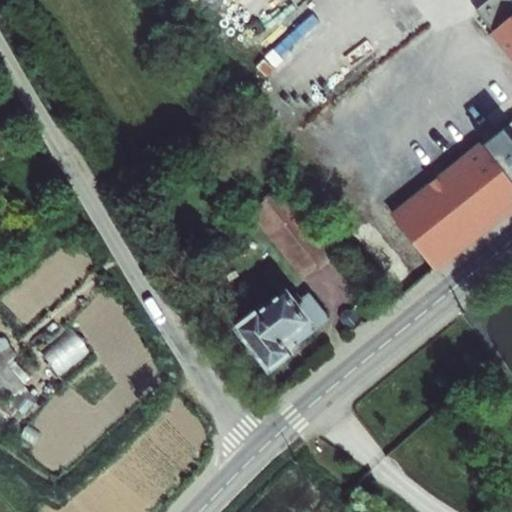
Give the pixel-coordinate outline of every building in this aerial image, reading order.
[(511,11),(489,29),(511,57),(511,11)] [(511,119),(402,213),(442,261),(511,201),(511,119)] [(324,255),(272,196),(259,207),(311,266),(324,255)] [(260,315),(248,326),(282,363),(304,345),(301,342),(338,312),(317,288),(305,298),(294,286),(276,301),(270,296),(255,309),(260,315)] [(362,299),(352,310),(369,326),(379,317),(362,299)] [(46,352),(64,374),(95,350),(77,328),(46,352)] [(14,349),(0,346),(0,392),(24,397),(29,373),(10,369),(14,349)]
